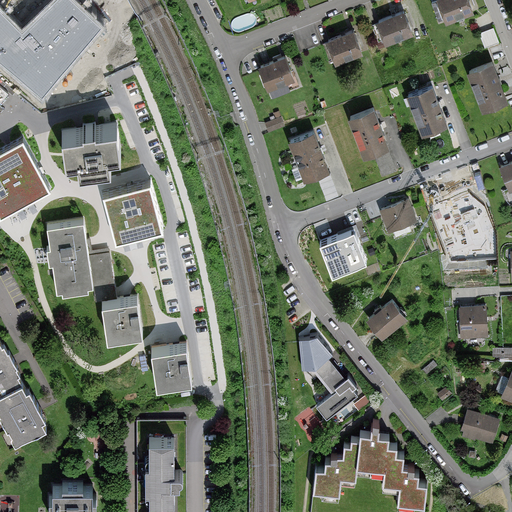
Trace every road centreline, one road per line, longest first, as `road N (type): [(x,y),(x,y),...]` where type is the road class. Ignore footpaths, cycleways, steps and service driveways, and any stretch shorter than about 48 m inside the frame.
road 1 (residential): [(284,227),(318,298),(458,472),(482,480),(500,470)]
road 2 (residential): [(511,141),(284,227)]
road 3 (residential): [(226,51),(284,227)]
road 4 (residential): [(226,51),(353,0)]
